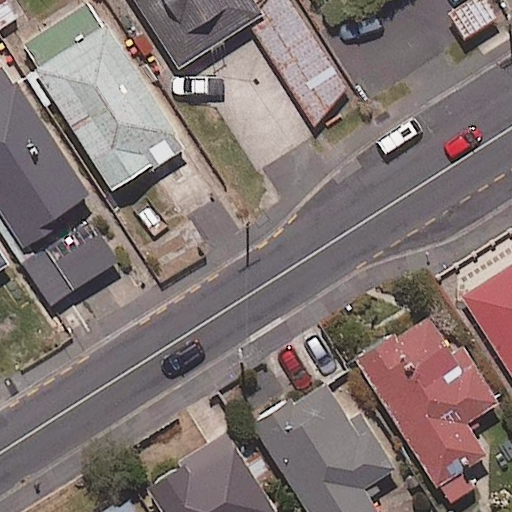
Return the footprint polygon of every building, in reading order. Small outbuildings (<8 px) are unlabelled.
[(208,191),(89,0),(83,0),(19,41),(109,186),(148,161),(178,209),(208,191)] [(254,0),(136,0),(178,65),(246,21),(311,120),(354,92),(292,0),(264,0),(257,5),(254,0)] [(383,0),(366,0),(328,21),(344,51),(396,23),(383,0)] [(496,16),(486,0),(466,0),(448,10),(463,35),(496,16)] [(87,191),(13,80),(0,88),(0,210),(18,238),(87,191)] [(116,258),(89,218),(25,260),(52,301),(116,258)] [(511,376),(511,261),(460,294),(511,376)] [(450,351),(425,311),(353,357),(445,503),(474,484),(462,465),(484,452),(464,421),(496,400),(461,344),(450,351)] [(350,423),(324,380),(255,423),(309,511),(377,511),(361,486),(393,467),(362,416),(350,423)] [(274,511),(225,431),(166,467),(144,480),(163,511),(274,511)] [(133,511),(125,500),(106,511),(133,511)]
